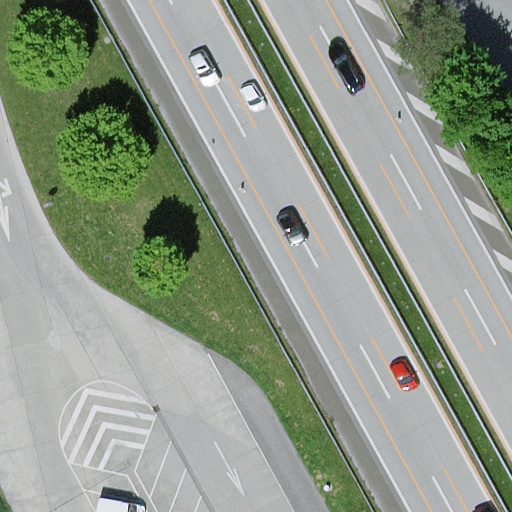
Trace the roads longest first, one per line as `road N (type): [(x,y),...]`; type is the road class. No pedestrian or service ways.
road 1 (motorway): [(170,0),(452,511)]
road 2 (motorway): [(511,380),(303,0)]
